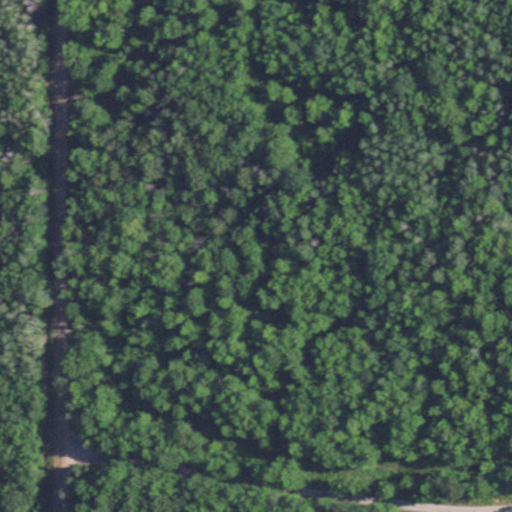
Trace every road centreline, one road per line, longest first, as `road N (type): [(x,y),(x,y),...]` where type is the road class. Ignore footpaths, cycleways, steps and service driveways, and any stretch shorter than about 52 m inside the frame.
road 1 (residential): [(56,511),(60,0)]
road 2 (residential): [(57,448),(461,496),(511,494)]
